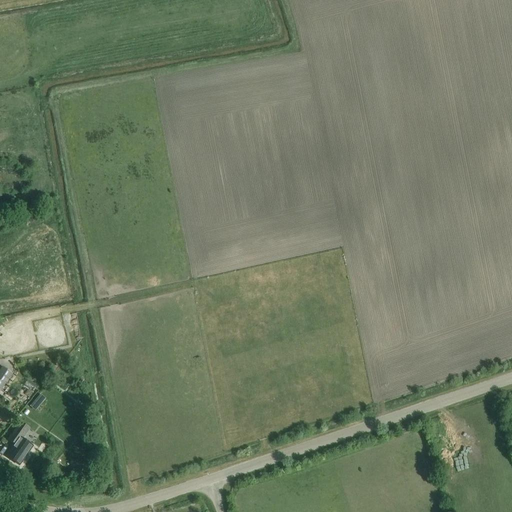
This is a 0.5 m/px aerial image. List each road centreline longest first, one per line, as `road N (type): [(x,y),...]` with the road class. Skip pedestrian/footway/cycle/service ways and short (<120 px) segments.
road 1 (tertiary): [(511,377),(208,479)]
road 2 (tertiary): [(208,479),(80,511)]
